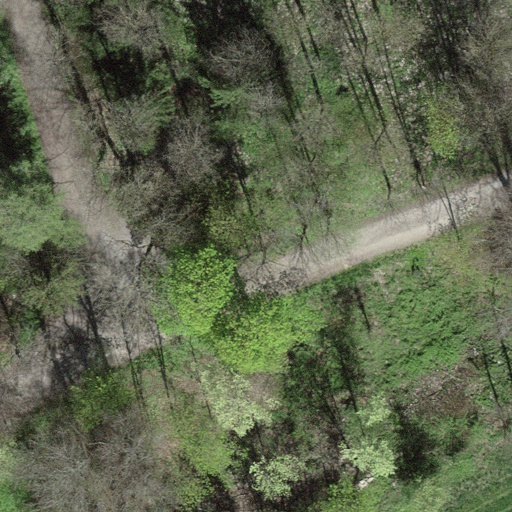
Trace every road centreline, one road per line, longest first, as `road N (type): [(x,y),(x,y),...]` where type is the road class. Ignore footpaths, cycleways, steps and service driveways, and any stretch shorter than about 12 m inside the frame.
road 1 (track): [(511,185),(122,339)]
road 2 (track): [(27,0),(122,339)]
road 3 (track): [(122,339),(0,403)]
